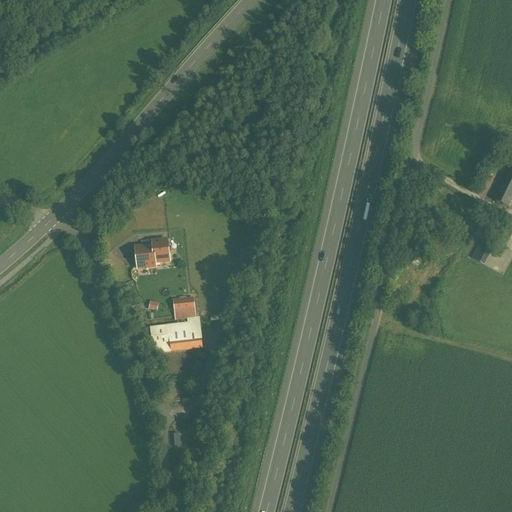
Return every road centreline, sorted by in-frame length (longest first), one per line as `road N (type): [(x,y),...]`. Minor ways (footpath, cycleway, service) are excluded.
road 1 (unclassified): [(446,0),(327,511)]
road 2 (motorway): [(379,0),(261,511)]
road 3 (motorway): [(295,511),(412,0)]
road 4 (tertiary): [(0,265),(88,182),(253,0)]
